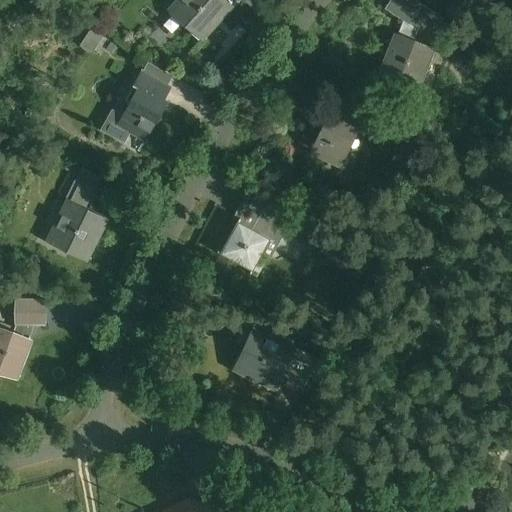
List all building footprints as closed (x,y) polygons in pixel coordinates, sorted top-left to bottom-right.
[(179,0),(172,9),(202,36),(228,6),(221,0),(179,0)] [(443,19),(422,4),(415,0),(390,0),(385,8),(403,20),(383,70),(416,84),(429,51),(443,19)] [(89,31),(100,39),(105,32),(94,24),(89,31)] [(111,109),(99,130),(123,143),(129,132),(144,140),(166,102),(162,100),(169,87),(141,71),(134,85),(138,87),(122,115),(111,109)] [(329,114),(310,154),(325,161),(325,160),(339,167),(357,128),(361,130),(368,115),(339,102),(333,116),(329,114)] [(104,221),(87,212),(97,191),(75,180),(66,201),(68,202),(50,238),(86,256),(104,221)] [(237,221),(220,253),(252,269),(269,239),(273,241),(285,219),(263,207),(252,229),(237,221)] [(0,368),(15,374),(34,324),(44,324),(45,300),(16,299),(15,323),(16,323),(12,335),(0,330),(0,368)] [(245,350),(237,368),(255,377),(273,385),(279,372),(292,378),(305,385),(316,361),(303,355),(290,349),(254,332),(245,350)] [(210,511),(207,505),(191,499),(173,508),(174,511),(210,511)]
